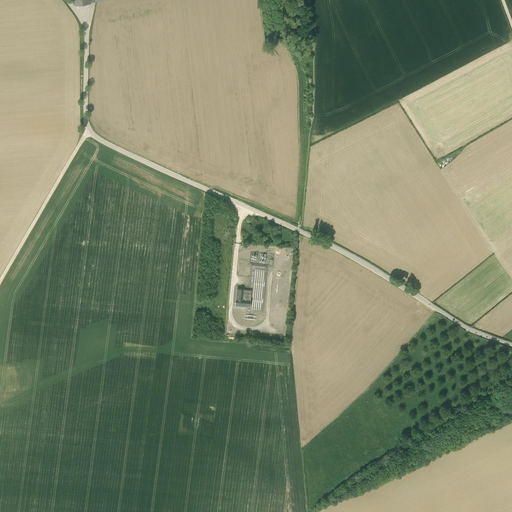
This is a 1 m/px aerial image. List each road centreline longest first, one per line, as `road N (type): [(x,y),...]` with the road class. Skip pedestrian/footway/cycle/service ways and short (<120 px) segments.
road 1 (tertiary): [(511,345),(455,321),(343,251),(114,148),(89,129)]
road 2 (track): [(89,129),(0,280)]
road 3 (tertiary): [(67,0),(86,33),(89,129)]
